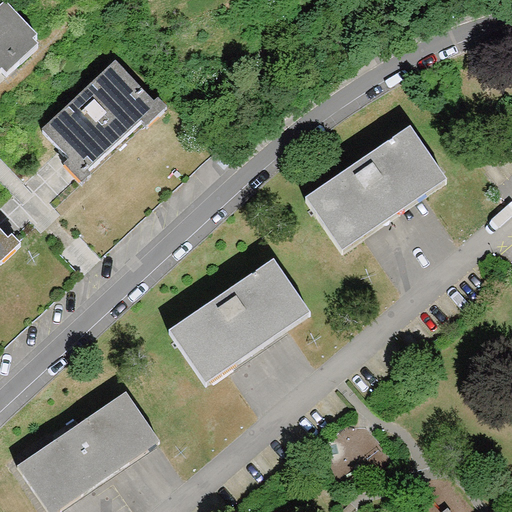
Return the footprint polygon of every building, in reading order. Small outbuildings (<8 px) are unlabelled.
[(0,79),(36,48),(0,6),(0,79)] [(108,57),(36,131),(85,184),(159,109),(108,57)] [(306,202),(339,250),(443,180),(410,132),(306,202)] [(0,232),(0,259),(14,247),(0,232)] [(170,334),(202,381),(306,312),(274,265),(170,334)] [(124,395),(16,469),(45,511),(54,511),(157,442),(124,395)]
